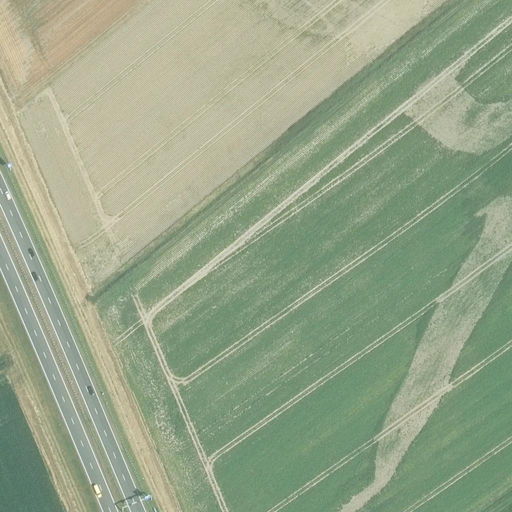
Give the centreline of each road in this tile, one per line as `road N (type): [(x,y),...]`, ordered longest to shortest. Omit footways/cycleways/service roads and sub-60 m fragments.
road 1 (trunk): [(137,511),(0,189)]
road 2 (trunk): [(0,252),(109,511)]
